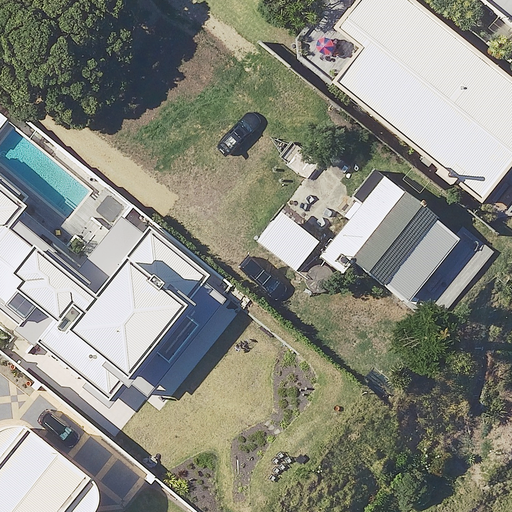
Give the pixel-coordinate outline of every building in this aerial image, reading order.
[(511,167),(511,97),(391,0),(366,0),(341,32),(366,53),(335,91),(479,208),(511,167)] [(511,0),(464,0),(511,38),(511,0)] [(41,183),(22,166),(0,188),(0,208),(9,217),(41,183)] [(378,185),(316,264),(340,284),(352,269),(405,311),(456,246),(378,185)] [(318,247),(278,216),(254,246),(294,277),(318,247)] [(0,264),(19,242),(0,225),(0,264)] [(213,282),(178,256),(162,278),(197,303),(213,282)] [(130,369),(136,375),(171,405),(221,347),(136,273),(86,331),(123,364),(130,369)] [(94,511),(109,494),(6,413),(0,420),(0,511),(94,511)]
